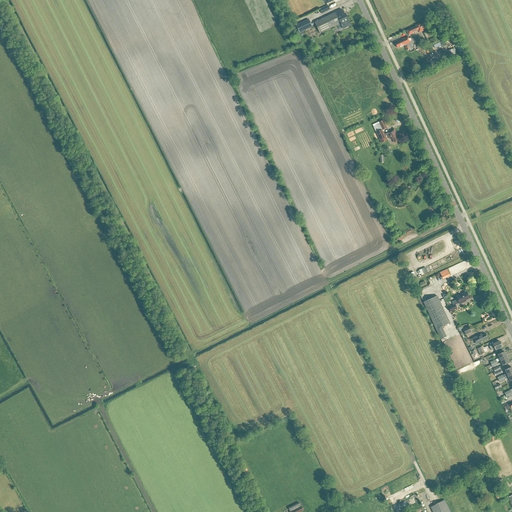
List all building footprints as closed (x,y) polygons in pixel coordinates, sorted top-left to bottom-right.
[(280,0),(285,9),(290,7),(286,0),(280,0)] [(340,11),(315,23),(320,33),(341,24),(343,28),(351,25),(346,14),(344,15),(342,10),(340,10),(340,11)] [(312,27),(308,20),(296,25),(299,33),(312,27)] [(424,23),(420,25),(419,24),(415,26),(416,26),(406,31),(408,35),(418,31),(419,33),(423,31),(422,30),(426,28),(424,23)] [(401,46),(401,47),(404,45),(406,47),(405,47),(407,51),(409,50),(408,46),(407,46),(406,44),(408,43),(408,44),(411,45),(413,44),(414,41),(413,39),(411,38),(409,39),(408,37),(398,41),(399,42),(395,43),(397,48),(401,46)] [(382,130),(376,133),(380,144),(387,140),(386,136),(388,135),(390,139),(392,138),(394,143),(399,140),(394,130),(385,134),(384,133),(383,130),(382,130)] [(439,271),(443,278),(450,275),(447,268),(439,271)] [(463,302),(466,300),(469,299),(466,292),(456,297),(457,300),(452,302),(454,306),(448,308),(450,312),(457,309),(455,305),(459,303),(459,304),(463,302)] [(442,327),(450,323),(437,296),(423,302),(441,340),(446,337),(442,327)] [(481,342),(487,339),(485,334),(478,337),(477,335),(473,337),(476,344),(481,342)] [(495,350),(502,347),(499,341),(493,345),(489,347),(491,350),(494,348),(495,350)] [(498,355),(499,358),(500,360),(507,357),(504,352),(498,355)] [(500,360),(501,363),(503,366),(509,363),(507,357),(500,360)] [(432,511),(450,511),(444,500),(430,507),(432,511)] [(290,511),(300,511),(303,511),(301,506),(299,503),(289,509),(290,511)]
